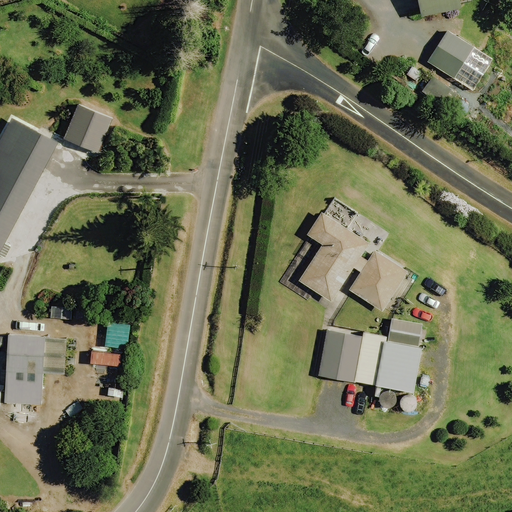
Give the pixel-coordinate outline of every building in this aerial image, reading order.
[(417,0),(421,16),(469,5),(468,0),(417,0)] [(470,50),(446,34),(428,61),(452,77),(470,50)] [(111,121),(74,106),(61,138),(98,153),(111,121)] [(0,249),(55,144),(23,127),(9,154),(0,149),(0,249)] [(330,303),(353,265),(361,270),(348,291),(382,313),(406,273),(372,252),(368,259),(360,254),(367,243),(319,213),(305,236),(321,247),(298,283),(330,303)] [(423,327),(389,321),(377,386),(411,392),(423,327)] [(361,338),(324,332),(317,376),(354,382),(361,338)] [(43,337),(6,336),(4,402),(40,403),(43,337)] [(68,343),(45,341),(44,353),(67,355),(68,343)] [(121,354),(90,352),(89,364),(120,366),(121,354)] [(65,374),(65,359),(45,358),(45,374),(65,374)]
